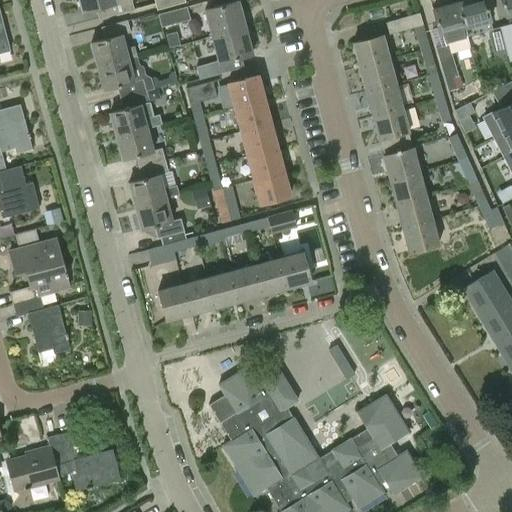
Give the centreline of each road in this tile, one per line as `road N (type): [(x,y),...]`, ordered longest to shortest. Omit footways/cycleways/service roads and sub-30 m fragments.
road 1 (residential): [(137,365),(39,0)]
road 2 (residential): [(388,290),(304,4),(320,0)]
road 3 (residential): [(137,365),(388,290)]
road 4 (residential): [(505,482),(388,290)]
road 5 (residential): [(140,376),(29,405),(12,399),(0,370)]
road 6 (residential): [(188,511),(140,376)]
